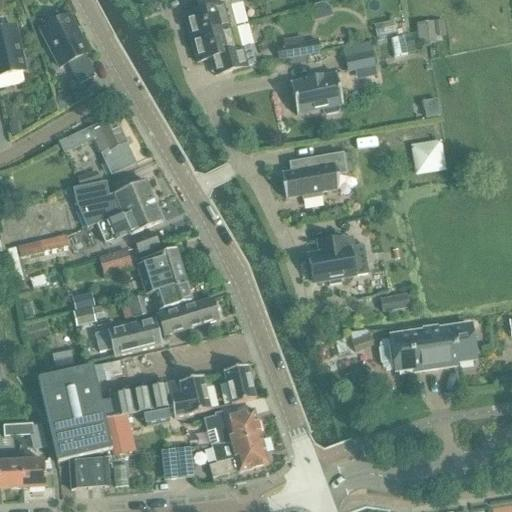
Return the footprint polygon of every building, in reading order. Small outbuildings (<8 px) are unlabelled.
[(203,11),(182,17),(189,40),(228,30),(234,28),(229,7),(237,5),(235,0),(202,0),(200,1),(203,11)] [(74,29),(68,17),(39,31),(59,70),(66,66),(77,87),(78,87),(95,78),(84,57),(88,55),(74,28),(74,29)] [(444,39),(442,23),(416,26),(418,47),(438,45),(437,40),(444,39)] [(228,30),(189,40),(195,64),(216,59),(219,70),(221,77),(254,68),(253,61),(249,47),(240,50),(234,28),(228,30)] [(13,29),(0,31),(0,78),(24,73),(13,29)] [(317,44),(283,49),(286,62),(319,57),(317,44)] [(371,55),(344,61),(347,75),(374,69),(371,55)] [(341,108),(334,76),(320,79),(320,78),(304,82),(305,83),(289,86),(296,118),(321,112),(322,116),(325,118),(336,115),(338,112),(338,109),(341,108)] [(64,96),(56,101),(61,110),(69,106),(64,96)] [(135,166),(113,123),(104,127),(102,123),(58,145),(64,155),(92,143),(109,178),(135,166)] [(17,125),(7,127),(9,136),(19,134),(17,125)] [(320,199),(320,195),(336,193),(334,178),(344,177),(341,157),(295,165),(296,174),(280,177),(284,201),(301,199),(302,203),(320,199)] [(95,173),(76,179),(79,189),(98,183),(95,173)] [(104,184),(73,191),(76,208),(86,230),(95,227),(104,223),(104,222),(121,215),(125,213),(127,218),(154,207),(144,183),(113,196),(107,198),(104,184)] [(104,223),(95,227),(103,247),(161,223),(154,207),(127,218),(125,213),(121,215),(104,222),(104,223)] [(138,257),(158,248),(151,234),(132,243),(138,257)] [(66,239),(16,251),(18,260),(68,249),(66,239)] [(319,256),(307,258),(312,286),(327,283),(328,288),(340,286),(339,281),(353,279),(367,276),(363,249),(353,250),(351,239),(341,241),(317,245),(319,256)] [(151,295),(185,284),(174,252),(142,263),(143,267),(137,270),(146,297),(151,295)] [(126,253),(98,262),(104,282),(132,273),(126,253)] [(21,271),(11,274),(14,286),(24,283),(21,271)] [(42,279),(29,283),(32,292),(45,288),(42,279)] [(185,284),(151,295),(157,312),(191,301),(185,284)] [(76,311),(101,305),(99,295),(74,302),(76,311)] [(406,298),(380,302),(382,316),(408,312),(406,298)] [(142,299),(127,303),(128,306),(132,320),(133,321),(147,317),(142,299)] [(162,339),(216,323),(209,301),(155,318),(162,339)] [(128,306),(119,309),(123,322),(132,320),(128,306)] [(102,307),(93,310),(95,318),(104,316),(102,307)] [(91,311),(72,316),(76,331),(95,326),(91,311)] [(130,326),(136,353),(159,347),(153,321),(130,326)] [(112,359),(136,353),(130,326),(107,332),(107,333),(93,337),(98,355),(111,352),(112,359)] [(429,334),(435,371),(450,369),(450,365),(474,362),(469,328),(429,334)] [(435,371),(429,334),(390,340),(390,343),(381,344),(379,347),(383,370),(386,372),(395,371),(395,374),(419,370),(420,374),(435,371)] [(369,340),(350,347),(354,357),(373,350),(369,340)] [(70,354),(51,358),(54,371),(73,367),(70,354)] [(122,378),(118,362),(91,368),(95,384),(122,378)] [(91,368),(37,381),(46,418),(47,425),(56,465),(111,453),(103,422),(119,419),(169,408),(164,386),(112,396),(112,401),(99,404),(98,399),(95,384),(91,368)] [(223,374),(230,406),(254,401),(254,400),(246,370),(247,369),(247,368),(223,374)] [(176,383),(164,386),(169,408),(170,408),(172,420),(210,413),(209,409),(208,410),(202,378),(177,384),(176,383)] [(145,428),(168,423),(165,411),(142,416),(145,428)] [(214,422),(203,425),(206,436),(209,447),(228,445),(229,445),(259,437),(253,412),(223,420),(222,414),(212,416),(214,422)] [(119,419),(103,422),(111,453),(112,459),(123,456),(128,455),(119,419)] [(18,428),(2,429),(3,433),(3,441),(19,440),(18,428)] [(32,428),(18,428),(19,440),(32,439),(32,431),(32,428)] [(214,466),(208,468),(211,480),(237,473),(237,475),(267,467),(259,437),(229,445),(228,445),(209,447),(214,466)] [(176,452),(159,453),(161,466),(177,464),(178,476),(192,475),(190,450),(176,452)] [(106,462),(68,464),(70,493),(108,490),(106,462)] [(43,463),(19,464),(21,491),(44,490),(43,463)] [(19,464),(0,465),(0,492),(21,491),(19,464)]
